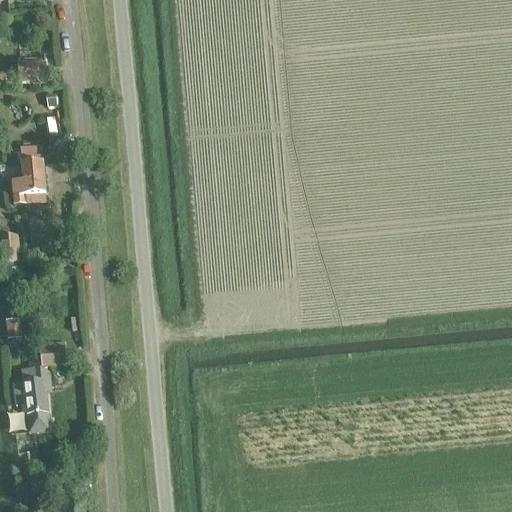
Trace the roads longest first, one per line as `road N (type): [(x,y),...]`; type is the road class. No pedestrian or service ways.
road 1 (unclassified): [(167,511),(121,0)]
road 2 (unclassified): [(111,511),(67,0)]
